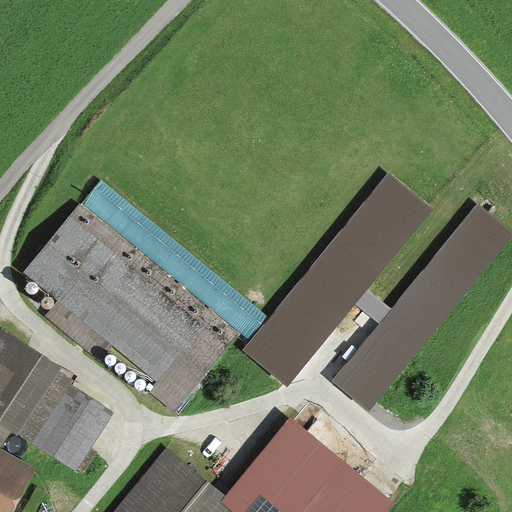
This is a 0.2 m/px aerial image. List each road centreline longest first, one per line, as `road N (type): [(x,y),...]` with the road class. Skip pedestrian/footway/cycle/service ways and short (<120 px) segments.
road 1 (track): [(77,511),(152,429),(293,395),(316,394),(388,445),(422,441),(511,307)]
road 2 (track): [(152,429),(16,309),(4,288),(8,236),(56,129)]
road 3 (residential): [(0,193),(185,0)]
road 4 (tertiary): [(511,121),(393,0)]
